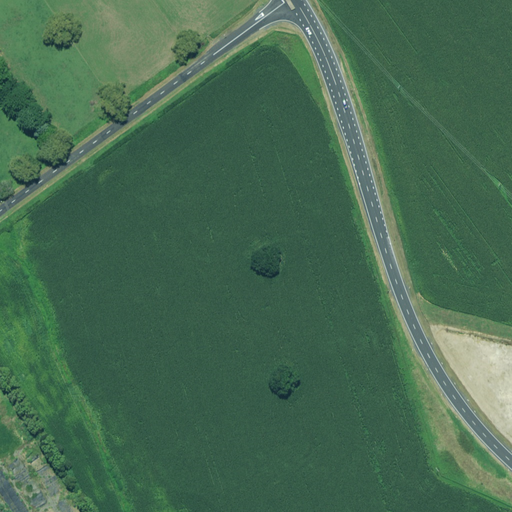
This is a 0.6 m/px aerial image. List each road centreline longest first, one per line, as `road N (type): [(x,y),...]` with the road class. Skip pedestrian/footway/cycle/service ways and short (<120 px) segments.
road 1 (tertiary): [(295,0),(330,69),(409,316),(441,379),(511,462)]
road 2 (unclassified): [(288,0),(0,211)]
